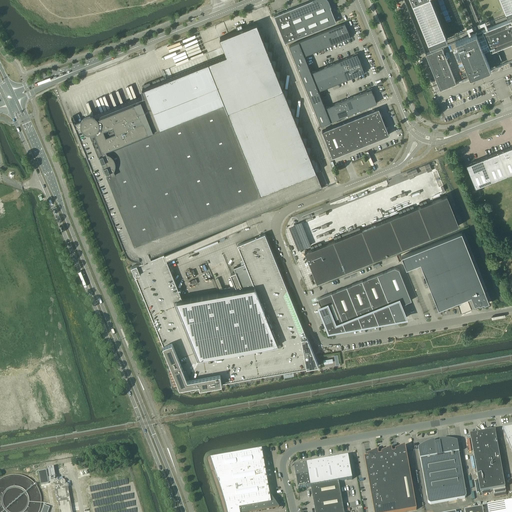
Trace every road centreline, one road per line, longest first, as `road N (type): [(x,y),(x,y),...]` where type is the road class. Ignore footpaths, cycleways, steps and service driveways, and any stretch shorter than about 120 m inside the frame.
road 1 (unclassified): [(506,312),(337,342),(317,337),(276,220),(398,165),(420,135)]
road 2 (primary): [(183,511),(15,99)]
road 3 (primary): [(7,104),(174,511)]
road 4 (unclassified): [(293,511),(282,469),(293,449),(497,412)]
road 5 (unknown): [(148,272),(141,246),(303,181)]
road 6 (unclassified): [(358,0),(420,135)]
road 7 (unclassified): [(88,66),(221,13)]
road 8 (unknown): [(276,220),(160,267)]
road 9 (unknown): [(268,262),(255,255),(259,279),(288,343),(293,330)]
